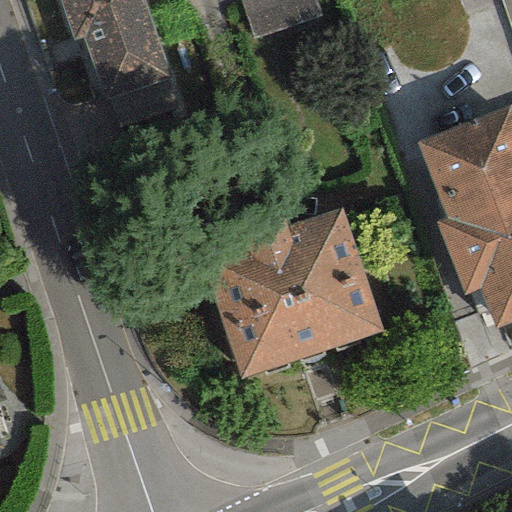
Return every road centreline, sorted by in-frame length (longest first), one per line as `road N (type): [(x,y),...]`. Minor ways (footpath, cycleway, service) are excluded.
road 1 (unclassified): [(0,98),(144,511)]
road 2 (unclassified): [(511,423),(339,511)]
